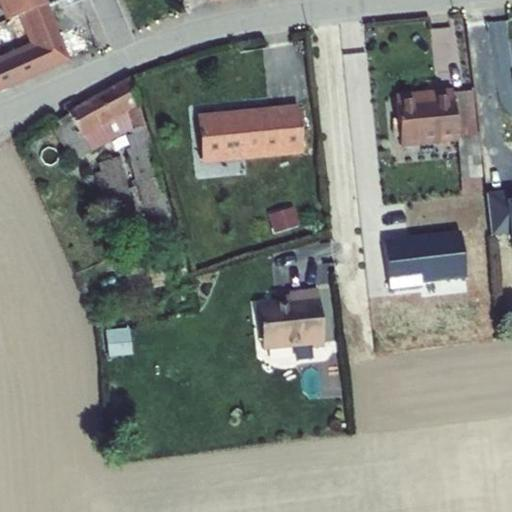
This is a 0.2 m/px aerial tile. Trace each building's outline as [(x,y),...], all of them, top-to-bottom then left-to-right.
[(0,0),(0,86),(75,57),(52,0),(0,0)] [(137,80),(57,124),(74,156),(118,132),(124,148),(137,188),(168,179),(137,80)] [(453,93),(453,87),(429,89),(429,97),(393,101),(398,143),(458,136),(453,93)] [(392,93),(393,101),(429,97),(429,89),(392,93)] [(482,189),(471,91),(453,93),(458,136),(464,191),(482,189)] [(308,101),(267,106),(273,153),(313,148),(308,101)] [(267,106),(207,112),(212,159),(273,153),(267,106)] [(124,148),(95,157),(108,197),(137,188),(124,148)] [(168,179),(137,188),(165,279),(196,270),(168,179)] [(493,208),(493,226),(510,226),(510,208),(493,208)] [(298,209),(279,214),(281,229),(301,223),(298,209)] [(292,293),(288,293),(292,334),(317,332),(318,339),(332,337),(326,278),(292,282),(292,293)] [(288,293),(265,295),(269,337),(292,334),(288,293)] [(107,328),(110,354),(134,351),(131,325),(107,328)]
